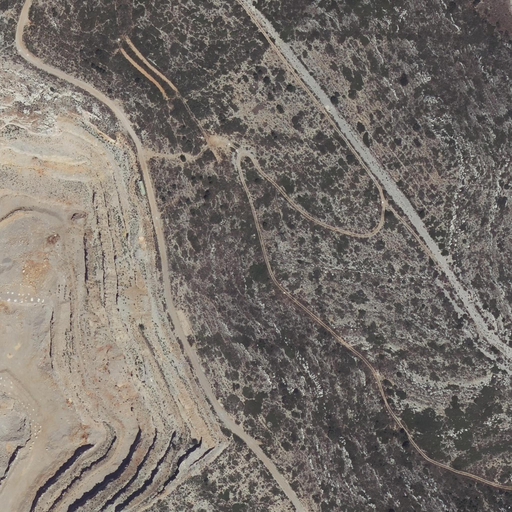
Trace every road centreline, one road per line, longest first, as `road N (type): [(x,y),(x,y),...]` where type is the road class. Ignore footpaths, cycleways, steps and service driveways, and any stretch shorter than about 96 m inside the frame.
road 1 (track): [(511,484),(429,460),(388,409),(372,368),(278,285),(235,161),(248,153),(324,225),(366,235),(383,220),(379,187),(238,0)]
road 2 (track): [(303,511),(219,412),(168,301),(135,139),(112,104),(27,55),(17,39),(30,0)]
